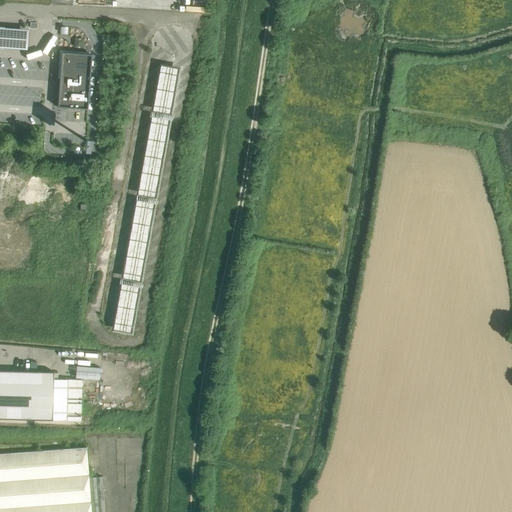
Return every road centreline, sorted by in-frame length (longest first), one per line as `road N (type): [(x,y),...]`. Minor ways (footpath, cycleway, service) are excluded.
road 1 (track): [(244,0),(216,197),(173,406),(164,511)]
road 2 (track): [(273,0),(204,389),(194,511)]
